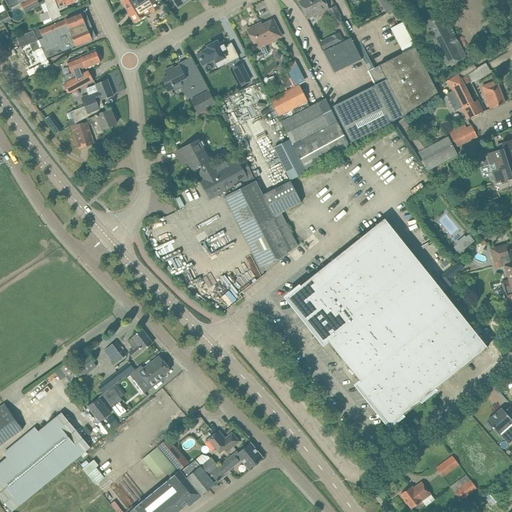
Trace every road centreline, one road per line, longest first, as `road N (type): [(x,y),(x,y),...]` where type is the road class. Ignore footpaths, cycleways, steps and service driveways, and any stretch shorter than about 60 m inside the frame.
road 1 (unclassified): [(211,343),(227,328),(355,475),(511,358)]
road 2 (residential): [(276,454),(86,261)]
road 3 (secondary): [(353,511),(284,420),(211,343)]
road 4 (unknown): [(266,294),(395,450)]
road 5 (unclassified): [(110,240),(141,193),(140,131),(126,62)]
road 6 (secondary): [(110,240),(0,99)]
road 7 (residential): [(86,261),(56,229),(0,135)]
road 8 (secondary): [(211,343),(110,240)]
road 9 (residential): [(126,62),(235,0)]
